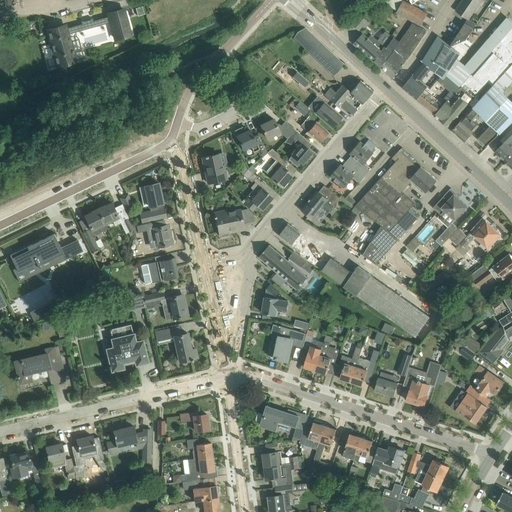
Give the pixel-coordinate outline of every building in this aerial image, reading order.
[(428,13),(403,0),(397,12),(421,26),(428,13)] [(463,0),(456,10),(468,18),(465,23),(473,28),(477,23),(469,18),(481,0),(463,0)] [(142,6),(135,8),(138,16),(145,14),(142,6)] [(66,26),(48,31),(52,46),(57,66),(75,61),(73,52),(74,52),(74,50),(73,50),(70,41),(68,34),(110,23),(115,39),(131,34),(124,10),(108,14),(109,16),(93,21),(92,20),(93,20),(93,19),(81,22),(81,23),(82,23),(83,24),(66,28),(66,26)] [(360,15),(352,25),(359,31),(368,21),(360,15)] [(455,60),(446,75),(452,80),(460,87),(500,42),(511,28),(511,20),(507,17),(507,16),(504,19),(465,66),(459,61),(456,59),(455,60)] [(412,53),(427,31),(413,23),(400,41),(394,49),(407,59),(412,53)] [(465,23),(451,45),(461,52),(456,59),(459,61),(471,45),(464,40),(466,39),(473,28),(465,23)] [(344,64),(306,28),(297,32),(294,37),(333,75),(344,64)] [(385,46),(379,41),(371,34),(368,38),(363,33),(354,43),(374,61),(385,46)] [(394,49),(400,41),(392,35),(385,46),(374,61),(393,78),(404,64),(407,59),(394,49)] [(408,81),(403,87),(417,99),(416,100),(417,100),(426,90),(428,86),(421,80),(432,68),(444,78),(446,75),(455,60),(456,59),(461,52),(451,45),(439,36),(423,62),(408,81)] [(441,107),(435,115),(448,127),(475,97),(488,82),(493,87),(511,64),(511,53),(500,42),(460,87),(451,98),(449,101),(448,100),(441,107)] [(486,146),(501,133),(511,122),(511,64),(493,87),(475,107),(473,106),(464,116),(464,117),(452,131),(464,141),(479,125),(475,121),(481,114),(491,124),(478,139),(486,146)] [(309,82),(303,77),(297,72),(292,77),(304,87),(309,82)] [(445,84),(439,90),(445,96),(446,95),(451,98),(460,87),(452,80),(448,86),(445,84)] [(339,106),(350,116),(356,109),(345,99),(350,94),(360,102),(359,103),(361,104),(372,91),(360,81),(356,86),(354,84),(352,84),(347,90),(342,85),(336,92),(330,88),(324,95),(338,107),(339,106)] [(426,90),(417,100),(434,113),(440,106),(443,103),(426,90)] [(300,102),(295,107),(304,115),(309,109),(300,102)] [(342,117),(325,102),(316,112),(321,117),(321,118),(333,128),(342,117)] [(329,132),(316,122),(310,116),(301,126),(308,132),(307,132),(320,143),(329,132)] [(274,119),(261,125),(267,138),(279,132),(287,139),(289,136),(291,134),(295,130),(285,121),(281,125),(279,124),(278,124),(277,125),(274,119)] [(501,145),(495,151),(502,158),(502,159),(503,160),(504,160),(505,160),(505,161),(511,153),(511,122),(501,133),(505,137),(499,143),(501,145)] [(258,133),(253,135),(250,130),(237,136),(243,149),(251,146),(253,152),(259,150),(262,157),(267,153),(267,152),(258,133)] [(291,134),(289,136),(295,141),(297,139),(300,142),(304,138),(295,130),(291,134)] [(353,155),(349,160),(366,175),(372,168),(365,163),(374,152),(361,141),(359,143),(357,142),(354,146),(355,148),(350,153),(353,155)] [(312,152),(305,145),(302,143),(291,155),(292,155),(288,159),(297,167),(300,163),(302,164),(312,152)] [(416,173),(420,169),(404,154),(406,151),(402,147),(400,150),(399,150),(392,158),(396,161),(358,203),(349,195),(345,199),(355,206),(361,211),(381,225),(390,231),(411,208),(416,202),(403,190),(398,186),(413,170),(416,173)] [(282,166),(286,161),(272,149),(267,152),(267,153),(276,160),(265,172),(282,187),(293,175),(282,166)] [(205,157),(202,158),(204,167),(206,167),(210,181),(208,182),(208,183),(226,179),(223,165),(221,165),(220,158),(219,154),(208,156),(207,156),(205,156),(205,157)] [(331,176),(344,187),(353,177),(359,183),(366,175),(349,160),(343,166),(341,164),(340,165),(336,170),(334,170),(332,173),(331,176)] [(243,174),(247,169),(245,164),(239,167),(243,174)] [(426,192),(430,187),(437,180),(422,166),(420,169),(416,173),(413,170),(398,186),(403,190),(413,180),(426,192)] [(243,174),(252,182),(257,176),(248,169),(247,169),(243,174)] [(251,198),(245,204),(252,210),(257,205),(262,209),(273,197),(265,191),(256,182),(251,188),(253,189),(257,193),(251,199),(251,198)] [(158,190),(160,189),(158,183),(145,186),(150,211),(140,213),(142,222),(166,217),(163,203),(161,203),(158,190)] [(329,212),(334,206),(340,198),(327,187),(322,194),(317,190),(302,209),(313,219),(323,207),(329,212)] [(133,205),(132,203),(128,194),(120,198),(126,209),(133,205)] [(458,228),(452,222),(467,206),(454,194),(448,200),(444,196),(433,207),(440,214),(438,217),(448,227),(436,240),(442,246),(446,241),(458,228)] [(134,230),(132,224),(129,218),(124,221),(120,213),(117,215),(111,203),(105,206),(105,205),(98,208),(105,223),(112,220),(115,225),(120,223),(124,230),(126,233),(129,232),(131,237),(133,236),(134,232),(134,230)] [(355,206),(351,213),(356,217),(361,211),(355,206)] [(108,229),(105,223),(98,208),(91,212),(91,213),(85,216),(91,228),(83,232),(87,241),(92,250),(95,255),(99,253),(97,248),(98,247),(92,236),(108,229)] [(376,264),(420,216),(411,208),(390,231),(381,225),(363,255),(376,264)] [(240,210),(214,216),(214,218),(216,217),(219,232),(220,232),(221,238),(229,236),(228,230),(235,228),(236,231),(244,229),(240,210)] [(486,250),(494,242),(501,234),(486,220),(473,233),(471,231),(467,236),(458,228),(446,241),(464,256),(473,247),(469,244),(476,237),(482,243),(480,245),(486,250)] [(153,222),(137,226),(138,232),(149,229),(153,248),(172,243),(170,236),(168,236),(166,226),(154,228),(153,222)] [(308,245),(298,237),(301,233),(288,223),(279,235),(302,253),(308,245)] [(42,240),(10,255),(18,271),(37,262),(39,268),(41,267),(40,265),(62,254),(65,260),(83,251),(77,240),(60,248),(54,234),(46,238),(47,240),(43,242),(42,240)] [(297,289),(307,277),(269,245),(259,257),(297,289)] [(322,251),(320,253),(309,245),(308,245),(302,253),(301,255),(416,337),(430,316),(358,266),(353,273),(322,251)] [(302,268),(307,260),(294,251),(289,258),(302,268)] [(168,259),(167,254),(155,257),(156,262),(140,265),(145,283),(163,279),(163,280),(179,276),(177,276),(175,267),(176,267),(174,258),(175,258),(175,257),(168,259)] [(477,269),(470,275),(479,287),(495,275),(499,281),(511,272),(511,271),(511,256),(510,254),(490,269),(486,264),(485,263),(477,269)] [(266,289),(263,313),(276,315),(277,308),(285,310),(287,302),(287,300),(279,299),(275,298),(276,293),(279,290),(271,283),(266,289)] [(153,294),(144,296),(145,303),(160,300),(161,303),(161,305),(164,305),(168,320),(188,315),(186,307),(184,307),(181,295),(164,299),(162,292),(153,294)] [(143,294),(119,300),(120,305),(126,303),(128,311),(146,307),(145,306),(143,294)] [(502,318),(499,320),(504,327),(511,321),(511,294),(504,299),(505,301),(508,305),(511,311),(502,318)] [(49,304),(30,313),(35,323),(54,313),(49,304)] [(301,321),(300,327),(307,329),(309,323),(301,321)] [(63,323),(56,324),(58,331),(65,329),(63,323)] [(110,367),(112,372),(125,368),(123,363),(126,363),(126,364),(132,362),(132,361),(135,361),(136,366),(149,363),(143,339),(136,341),(134,333),(133,333),(131,324),(110,329),(112,338),(111,338),(113,347),(106,348),(110,365),(109,365),(109,367),(110,367)] [(279,326),(274,324),(272,332),(275,333),(273,343),(278,344),(275,358),(276,358),(278,359),(278,358),(288,360),(292,343),(303,347),(308,330),(302,328),(301,331),(280,325),(279,326)] [(159,344),(175,341),(180,361),(191,359),(191,360),(193,360),(193,359),(197,358),(195,349),(191,350),(187,333),(186,333),(181,334),(180,327),(156,332),(157,341),(158,340),(159,344)] [(508,338),(505,330),(504,327),(496,332),(480,351),(494,362),(503,351),(501,349),(509,340),(508,338)] [(315,371),(322,348),(311,345),(314,336),(313,335),(314,332),(308,330),(303,347),(310,349),(304,367),(315,371)] [(322,348),(315,371),(327,374),(330,363),(335,365),(338,354),(334,352),(335,348),(329,346),(330,343),(325,341),(322,348)] [(476,354),(464,346),(457,341),(454,346),(457,347),(455,349),(459,352),(471,361),(476,354)] [(465,343),(464,346),(476,354),(482,345),(479,342),(474,349),(465,343)] [(66,380),(63,371),(57,345),(44,348),(45,353),(31,357),(20,359),(14,361),(20,383),(33,380),(31,373),(47,369),(51,384),(66,380)] [(361,353),(362,348),(357,346),(353,358),(342,355),(339,366),(343,368),(340,379),(351,382),(358,360),(361,353)] [(358,360),(351,382),(363,386),(366,377),(368,370),(371,361),(377,363),(380,352),(374,349),(370,361),(359,357),(358,360)] [(405,375),(412,356),(405,353),(398,373),(405,375)] [(409,371),(404,386),(411,388),(410,389),(409,394),(407,393),(405,399),(407,399),(407,400),(424,406),(427,396),(428,395),(426,395),(429,386),(430,384),(435,385),(442,364),(430,360),(425,376),(426,376),(424,382),(414,379),(416,373),(409,371)] [(504,382),(488,372),(489,371),(480,364),(475,371),(484,377),(480,383),(479,382),(477,385),(473,382),(471,385),(481,393),(486,396),(490,390),(496,394),(504,382)] [(398,383),(396,382),(398,376),(381,371),(379,377),(378,380),(375,390),(394,396),(398,383)] [(476,422),(486,407),(477,400),(481,393),(471,385),(469,387),(462,381),(459,385),(467,390),(466,391),(468,392),(467,393),(462,390),(450,406),(457,411),(458,410),(476,422)] [(296,427),(296,425),(299,416),(299,415),(298,416),(268,406),(267,405),(261,425),(275,430),(278,422),(290,426),(291,424),(295,426),(296,427)] [(196,413),(180,415),(181,421),(194,420),(195,431),(199,431),(209,429),(207,414),(197,415),(196,413)] [(320,441),(326,425),(322,424),(322,422),(315,419),(314,421),(311,430),(305,428),(301,439),(300,441),(308,444),(310,438),(320,441)] [(301,439),(305,428),(298,425),(293,440),(301,439)] [(326,443),(332,445),(337,429),(326,425),(320,441),(318,449),(323,451),(326,443)] [(150,462),(150,454),(151,429),(144,429),(144,432),(135,434),(135,433),(134,433),(133,429),(135,428),(124,431),(123,429),(114,431),(115,434),(114,435),(115,437),(116,440),(107,443),(109,453),(119,451),(118,446),(136,441),(137,449),(143,448),(143,462),(150,462)] [(357,453),(362,437),(350,433),(343,456),(353,459),(354,460),(356,453),(357,453)] [(107,471),(102,451),(102,450),(96,451),(92,436),(77,440),(81,459),(97,455),(101,472),(102,475),(108,473),(107,471)] [(356,453),(354,460),(365,463),(366,460),(367,461),(366,461),(371,463),(377,447),(372,445),(373,440),(362,437),(357,453),(356,453)] [(188,440),(187,440),(188,449),(193,448),(194,459),(211,456),(213,455),(213,450),(211,450),(210,448),(211,448),(211,442),(199,444),(198,438),(188,440)] [(278,442),(266,444),(267,451),(279,449),(278,442)] [(75,472),(74,468),(71,458),(65,460),(61,443),(46,447),(51,468),(65,465),(67,474),(68,479),(75,477),(74,472),(75,472)] [(402,459),(404,451),(391,446),(389,451),(379,447),(375,458),(373,466),(372,466),(370,471),(378,474),(380,468),(396,474),(399,466),(400,463),(401,463),(402,459)] [(289,456),(281,457),(281,451),(263,453),(265,467),(304,461),(303,456),(298,457),(298,456),(289,457),(289,456)] [(32,469),(30,461),(28,452),(17,454),(17,453),(10,455),(13,467),(11,468),(14,477),(28,473),(27,470),(32,469)] [(184,474),(181,474),(182,481),(208,478),(217,477),(217,476),(207,478),(207,472),(214,471),(214,465),(213,465),(212,464),(214,464),(214,458),(212,459),(211,456),(194,459),(188,459),(183,460),(184,474)] [(417,467),(443,479),(449,466),(434,459),(431,466),(413,457),(408,471),(415,473),(417,467)] [(329,478),(333,464),(315,459),(310,472),(329,478)] [(284,477),(283,470),(305,467),(304,461),(265,467),(267,479),(273,479),(274,487),(276,487),(288,485),(287,477),(284,477)] [(333,464),(329,478),(336,480),(340,467),(333,464)] [(135,468),(138,481),(146,479),(143,466),(135,468)] [(421,468),(415,480),(423,484),(424,485),(422,490),(429,494),(432,488),(437,491),(443,479),(421,468)] [(33,471),(34,472),(37,488),(39,487),(40,489),(44,488),(39,470),(33,471)] [(347,484),(354,486),(356,479),(350,477),(347,484)] [(208,478),(182,481),(183,490),(192,488),(194,501),(195,501),(218,498),(217,493),(218,493),(219,491),(219,486),(217,485),(216,485),(206,487),(205,482),(208,482),(208,478)] [(120,480),(110,482),(111,488),(111,489),(116,488),(116,487),(122,486),(120,480)] [(285,493),(293,492),(292,484),(288,485),(276,487),(276,490),(274,491),(273,490),(268,491),(267,492),(267,496),(267,497),(269,496),(270,505),(268,508),(271,510),(270,511),(276,511),(286,511),(292,510),(291,500),(286,501),(285,493)] [(395,484),(391,498),(399,500),(401,493),(403,487),(395,484)] [(511,511),(511,496),(503,491),(496,504),(511,511)] [(410,504),(412,497),(401,493),(399,500),(410,504)] [(399,500),(391,498),(383,495),(378,511),(377,511),(387,511),(389,511),(415,511),(410,510),(412,504),(410,504),(399,500)] [(212,511),(219,511),(218,498),(195,501),(196,511),(212,511)]
